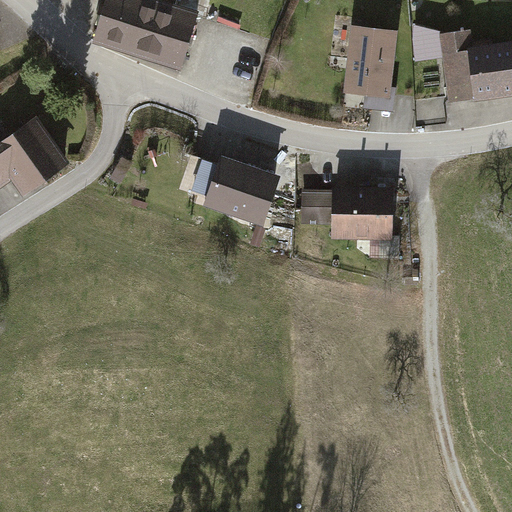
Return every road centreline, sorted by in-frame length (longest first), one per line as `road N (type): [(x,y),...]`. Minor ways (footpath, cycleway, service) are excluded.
road 1 (residential): [(118,80),(309,138),(367,145),(422,146),(511,127)]
road 2 (track): [(422,146),(430,377),(452,467),(475,511)]
road 3 (residential): [(118,80),(102,161),(0,233)]
road 4 (residential): [(22,0),(118,80)]
